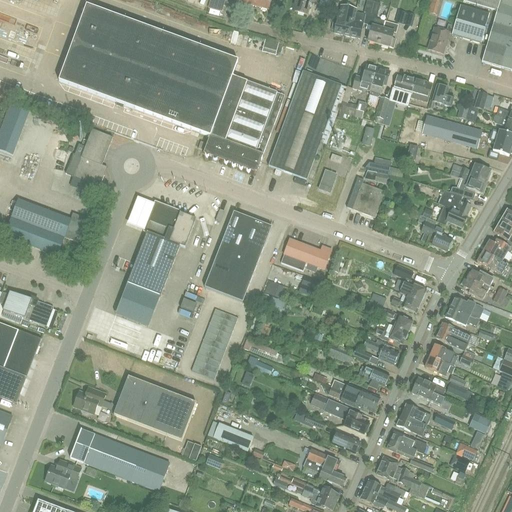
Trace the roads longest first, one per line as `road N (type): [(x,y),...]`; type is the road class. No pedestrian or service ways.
road 1 (unclassified): [(450,272),(188,171),(147,163)]
road 2 (residential): [(511,93),(227,22)]
road 3 (residential): [(450,272),(342,511)]
road 4 (unclassified): [(4,511),(86,295)]
road 5 (unknown): [(71,337),(185,381)]
road 6 (unclassified): [(86,295),(130,182)]
